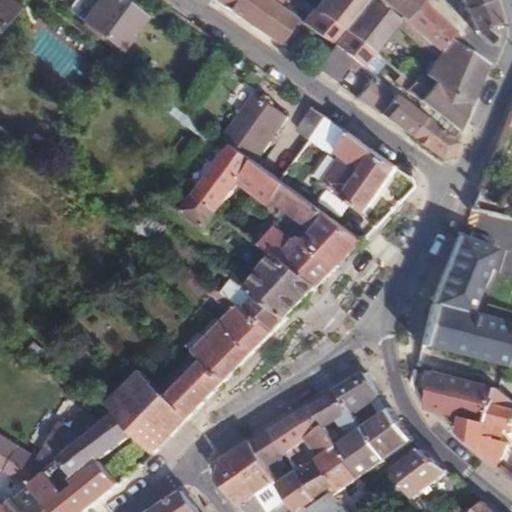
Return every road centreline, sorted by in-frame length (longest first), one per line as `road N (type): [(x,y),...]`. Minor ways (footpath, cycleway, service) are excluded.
road 1 (residential): [(180,0),(450,182)]
road 2 (residential): [(381,325),(215,436),(196,467)]
road 3 (residential): [(511,496),(429,429),(392,378),(381,325)]
road 4 (residential): [(381,325),(450,182)]
road 5 (residential): [(450,182),(511,74)]
